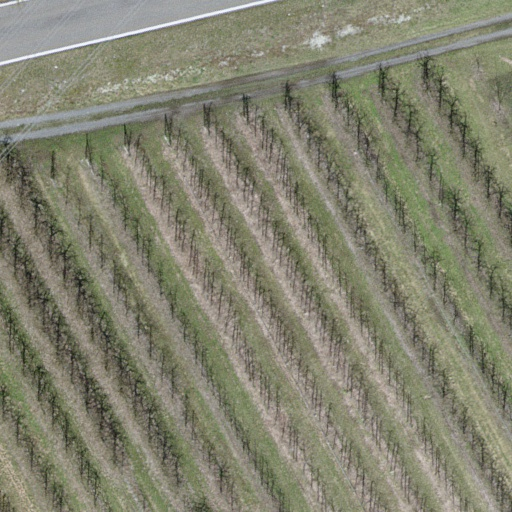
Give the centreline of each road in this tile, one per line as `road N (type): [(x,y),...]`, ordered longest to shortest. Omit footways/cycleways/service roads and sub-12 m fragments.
road 1 (track): [(0,130),(204,96),(511,22)]
road 2 (tertiary): [(145,0),(0,34)]
